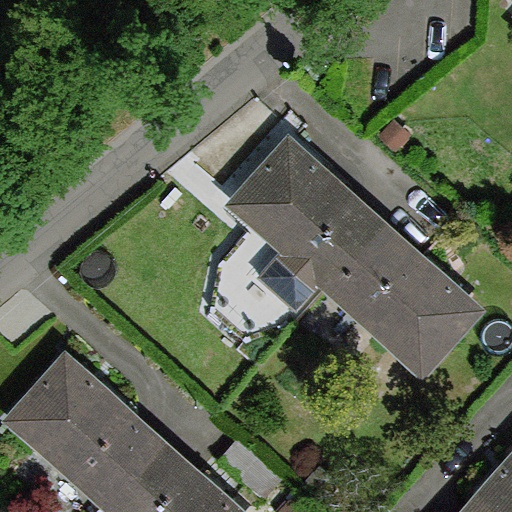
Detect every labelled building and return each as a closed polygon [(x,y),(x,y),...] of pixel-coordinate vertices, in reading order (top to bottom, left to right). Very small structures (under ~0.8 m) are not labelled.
[(291,143),(238,202),(288,246),(325,279),(331,284),(384,225),(291,143)] [(384,225),(331,284),(424,368),(476,308),(426,263),(384,225)] [(298,309),(325,279),(288,246),(261,276),(298,309)] [(107,500),(161,441),(121,405),(68,357),(14,418),(107,500)] [(283,476),(240,437),(222,460),(266,497),(283,476)] [(161,441),(107,500),(120,511),(240,511),(204,480),(161,441)] [(511,511),(511,461),(466,511),(511,511)]
